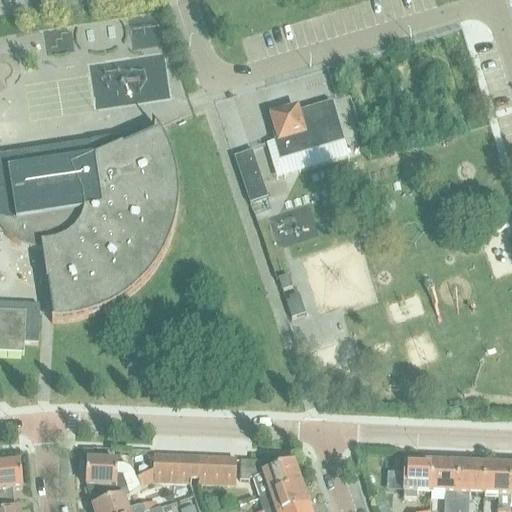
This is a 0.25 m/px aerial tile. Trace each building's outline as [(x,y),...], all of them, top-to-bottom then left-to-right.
[(274,144),(280,164),(344,144),(332,104),(297,115),(296,112),(272,119),(278,142),(274,144)] [(102,211),(19,223),(0,221),(0,231),(2,234),(5,237),(8,240),(12,243),(16,245),(20,247),(30,250),(40,251),(40,252),(43,252),(47,281),(53,324),(52,324),(52,325),(68,324),(76,323),(89,319),(100,316),(113,309),(124,302),(133,295),(141,289),(149,279),(156,270),(161,263),(163,259),(167,252),(169,248),(170,244),(171,240),(174,233),(176,221),(178,208),(178,200),(178,187),(176,175),(173,163),(169,152),(167,146),(164,139),(162,137),(161,133),(160,134),(160,135),(122,151),(117,142),(93,145),(102,211)] [(0,221),(19,223),(102,211),(93,145),(0,158),(0,221)] [(247,156),(234,160),(245,192),(263,186),(252,155),(253,155),(253,154),(247,156)] [(278,281),(282,293),(291,290),(287,278),(278,281)] [(286,305),(291,320),(304,316),(298,296),(289,299),(290,303),(286,305)] [(0,306),(0,356),(24,357),(24,346),(38,347),(39,316),(40,308),(3,306),(0,306)] [(164,486),(165,460),(153,460),(153,474),(139,483),(144,490),(152,486),(164,486)] [(177,461),(165,460),(164,486),(176,487),(177,461)] [(191,462),(177,461),(176,487),(190,487),(191,462)] [(197,487),(210,488),(211,462),(198,462),(197,487)] [(210,488),(222,488),(223,463),(211,462),(210,488)] [(86,490),(92,510),(123,499),(123,500),(130,498),(142,491),(133,474),(129,469),(124,466),(117,466),(117,465),(86,463),(86,489),(86,490)] [(223,463),(222,488),(235,489),(236,463),(223,463)] [(259,502),(301,488),(293,466),(267,474),(263,464),(240,463),(239,484),(249,484),(249,482),(252,481),(259,502)] [(389,477),(388,494),(402,495),(403,495),(403,502),(416,502),(416,495),(429,496),(430,466),(404,464),(403,478),(389,477)] [(0,511),(14,511),(12,493),(22,492),(20,466),(0,467),(0,511)] [(444,511),(456,511),(458,467),(430,466),(429,496),(445,496),(444,511)] [(467,511),(468,497),(483,498),(484,468),(458,467),(456,511),(467,511)] [(497,511),(508,511),(511,469),(484,468),(483,498),(498,499),(497,511)] [(302,511),(309,510),(301,488),(259,502),(262,511),(302,511)] [(92,511),(160,511),(167,510),(164,501),(132,511),(127,511),(123,500),(123,499),(92,510),(92,511)] [(238,504),(239,508),(255,503),(253,499),(238,504)]
